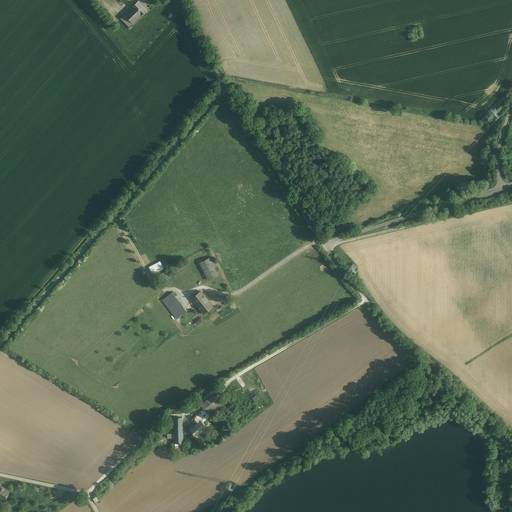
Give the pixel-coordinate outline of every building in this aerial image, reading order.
[(138,1),(124,15),(132,24),(147,10),(138,1)] [(210,258),(200,263),(208,280),(219,275),(210,258)] [(160,261),(149,267),(153,275),(164,268),(160,261)] [(201,291),(192,299),(203,313),(213,306),(201,291)] [(173,292),(162,300),(176,318),(187,310),(173,292)] [(214,395),(201,405),(204,408),(208,413),(210,416),(223,405),(214,395)] [(199,415),(202,418),(208,413),(204,408),(198,414),(199,415)] [(210,416),(208,413),(202,418),(202,419),(201,420),(203,423),(210,416)] [(206,427),(203,423),(201,420),(202,419),(202,418),(199,415),(194,420),(197,423),(191,429),(197,435),(206,427)] [(182,417),(175,417),(175,433),(175,437),(175,444),(179,443),(183,443),(182,417)] [(508,449),(501,451),(503,458),(510,457),(508,449)] [(0,498),(1,496),(4,497),(8,490),(0,486),(0,498)]
